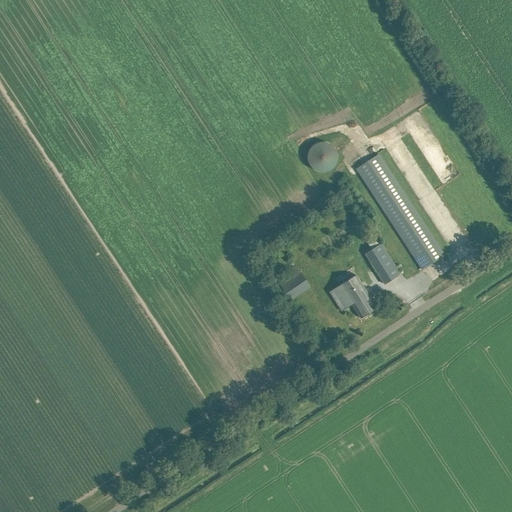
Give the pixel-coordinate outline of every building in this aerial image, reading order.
[(335,148),(331,144),(326,142),(321,142),(317,143),(312,145),(309,149),(307,154),(307,159),(309,164),(312,168),(316,171),(321,172),(326,172),(330,170),(334,167),(336,162),(337,157),(337,153),(335,148)] [(356,168),(422,269),(444,255),(378,154),(356,168)] [(400,274),(381,243),(374,233),(368,237),(369,238),(366,240),(371,249),(365,253),(385,284),(400,274)] [(276,279),(290,300),(310,287),(296,266),(276,279)] [(377,308),(372,299),(355,273),(329,290),(342,311),(352,304),(361,318),(377,308)]
